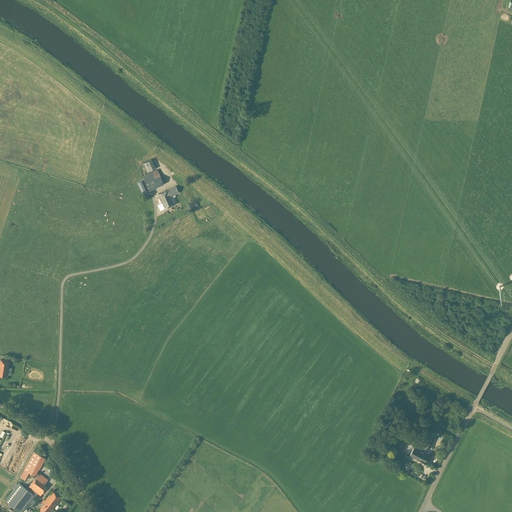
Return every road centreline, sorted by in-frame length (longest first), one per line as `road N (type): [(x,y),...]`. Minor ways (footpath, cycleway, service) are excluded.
road 1 (track): [(37,0),(288,197),(430,327),(494,368)]
road 2 (unclassified): [(424,505),(511,334)]
road 3 (unclassified): [(0,407),(38,429),(90,511)]
